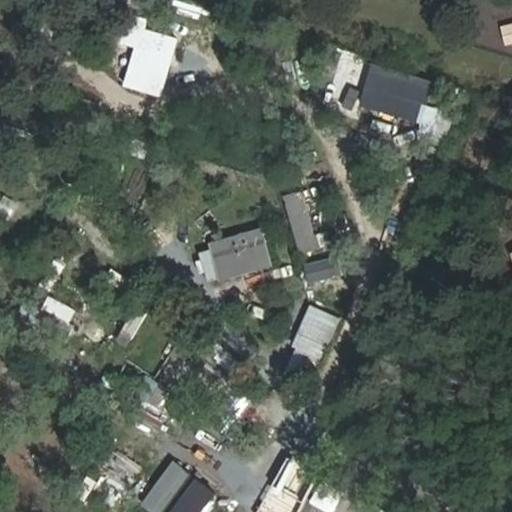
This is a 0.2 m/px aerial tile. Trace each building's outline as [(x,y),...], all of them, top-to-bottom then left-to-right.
[(302,87),(314,84),(308,60),(296,63),(302,87)] [(387,79),(381,104),(392,106),(397,81),(387,79)] [(166,221),(185,182),(170,174),(151,214),(166,221)] [(285,198),(305,257),(336,246),(316,187),(285,198)] [(272,232),(201,243),(207,283),(278,272),(272,232)] [(307,262),(311,282),(347,275),(343,255),(307,262)] [(55,330),(86,346),(102,315),(71,300),(55,330)] [(326,361),(343,318),(313,306),(296,349),(326,361)] [(296,355),(291,373),(317,380),(322,362),(296,355)]
